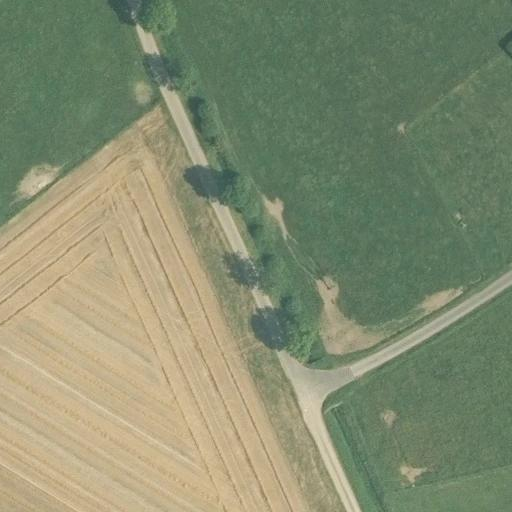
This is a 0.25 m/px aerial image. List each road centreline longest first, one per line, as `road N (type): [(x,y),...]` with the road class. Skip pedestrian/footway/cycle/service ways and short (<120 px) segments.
road 1 (track): [(132,0),(303,394)]
road 2 (track): [(303,394),(376,361),(511,279)]
road 3 (track): [(303,394),(350,511)]
